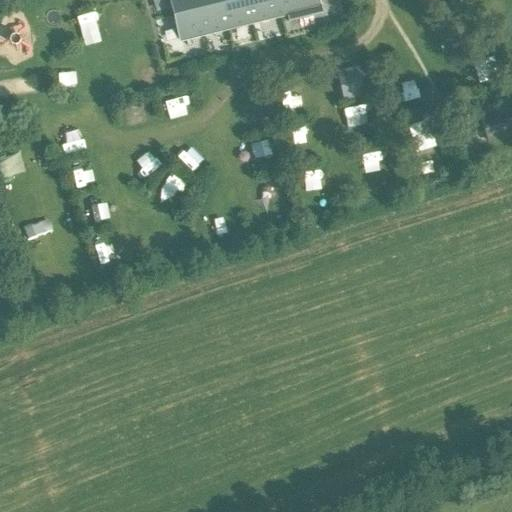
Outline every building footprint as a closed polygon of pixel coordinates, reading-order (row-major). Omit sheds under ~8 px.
[(170,0),(180,41),(286,15),(288,22),(290,21),(288,14),(298,11),(300,16),(320,11),(317,0),(170,0)] [(466,57),(466,76),(479,75),(479,56),(466,57)] [(326,65),(329,78),(348,74),(345,61),(326,65)] [(410,96),(408,77),(392,79),(394,98),(410,96)] [(273,83),(274,100),(291,98),(290,82),(273,83)] [(361,83),(341,89),(345,102),(365,96),(361,83)] [(157,89),(158,107),(174,106),(173,88),(157,89)] [(251,92),(231,97),(237,118),(257,113),(251,92)] [(114,119),(133,117),(131,96),(112,98),(114,119)] [(336,104),(339,125),(360,122),(357,101),(336,104)] [(511,107),(481,117),(488,138),(511,130),(511,107)] [(282,124),(285,144),(302,142),(299,122),(282,124)] [(55,147),(75,146),(74,125),(54,126),(55,147)] [(244,157),(263,154),(260,132),(241,135),(244,157)] [(137,170),(149,157),(130,140),(118,153),(137,170)] [(192,171),(199,151),(182,145),(175,165),(192,171)] [(352,151),(357,168),(373,163),(368,147),(352,151)] [(77,154),(62,158),(67,178),(82,174),(77,154)] [(310,166),(291,169),(295,187),(313,183),(310,166)] [(251,178),(256,196),(273,191),(269,173),(251,178)] [(160,178),(162,194),(179,191),(177,176),(160,178)] [(88,198),(76,200),(81,223),(93,221),(88,198)] [(221,202),(201,208),(208,231),(228,225),(221,202)] [(167,221),(154,226),(162,245),(174,240),(167,221)] [(93,254),(106,255),(106,238),(93,237),(93,254)]
